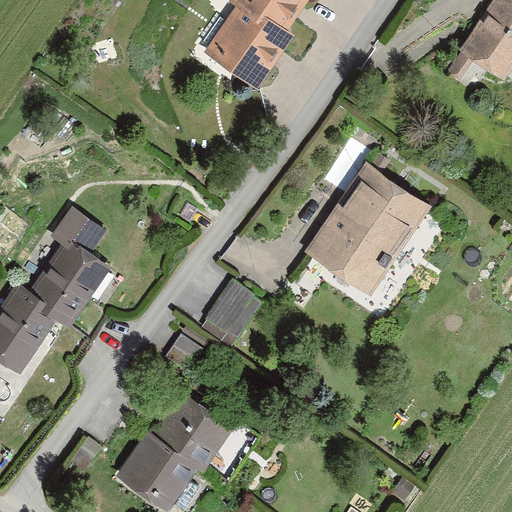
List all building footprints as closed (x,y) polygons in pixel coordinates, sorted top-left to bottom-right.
[(288,0),(212,0),(213,0),(220,5),(190,47),(243,83),(281,28),(273,23),(288,0)] [(511,55),(511,0),(488,0),(453,47),(495,78),(511,55)] [(432,201),(374,160),(308,253),(366,294),(432,201)] [(17,290),(0,313),(0,376),(18,389),(101,273),(88,264),(102,244),(64,217),(41,249),(57,260),(29,299),(17,290)] [(206,320),(238,342),(270,296),(238,274),(206,320)] [(187,325),(173,351),(193,363),(208,337),(187,325)] [(219,422),(173,389),(159,409),(139,437),(112,475),(157,507),(219,422)]
